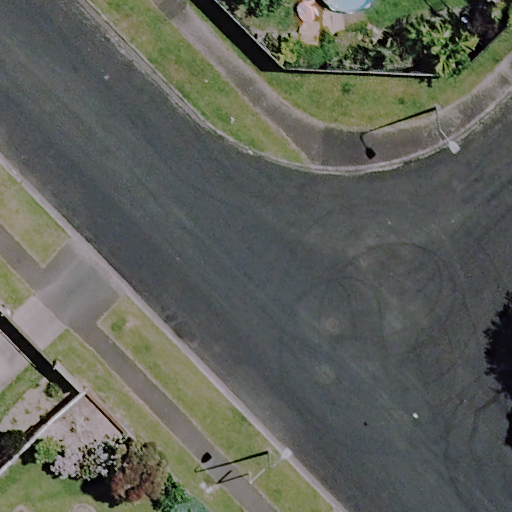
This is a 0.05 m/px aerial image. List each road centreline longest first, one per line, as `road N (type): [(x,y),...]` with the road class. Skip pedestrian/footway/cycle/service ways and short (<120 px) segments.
road 1 (residential): [(329,375),(0,38)]
road 2 (residential): [(511,198),(329,375)]
road 3 (residential): [(460,511),(329,375)]
